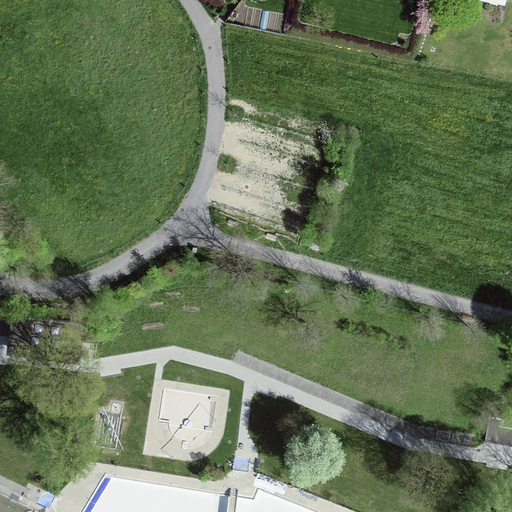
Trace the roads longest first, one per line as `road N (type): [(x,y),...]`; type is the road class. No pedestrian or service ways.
road 1 (residential): [(189,0),(216,47),(213,135),(202,184),(172,228)]
road 2 (unclassified): [(0,285),(76,285),(133,259),(172,228)]
